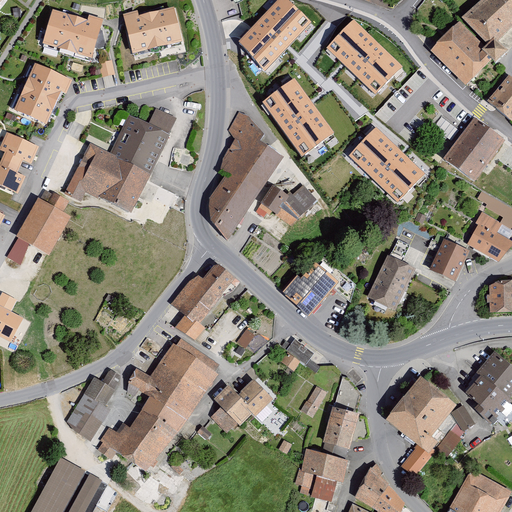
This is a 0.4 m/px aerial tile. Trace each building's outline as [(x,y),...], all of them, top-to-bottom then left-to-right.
[(288,0),(277,0),(235,44),(265,73),(313,23),(288,0)] [(496,61),(507,50),(497,41),(511,25),(511,0),(483,0),(464,17),(489,43),(485,47),(483,49),(492,57),(496,61)] [(88,21),(53,10),(42,45),(91,60),(104,20),(90,15),(88,21)] [(138,11),(124,14),(133,55),(182,45),(174,10),(139,17),(138,11)] [(353,20),(326,49),(377,96),(404,67),(353,20)] [(329,23),(323,29),(329,34),(335,28),(329,23)] [(492,57),(483,49),(485,47),(459,23),(434,47),(467,81),(492,57)] [(36,64),(15,111),(48,125),(63,92),(68,94),(74,81),(36,64)] [(511,122),(511,77),(509,76),(487,103),(511,122)] [(295,77),(261,100),(301,159),(335,136),(295,77)] [(89,148),(65,195),(79,202),(83,196),(129,219),(178,122),(154,109),(145,128),(127,119),(108,158),(89,148)] [(249,120),(239,114),(228,134),(233,144),(222,161),(217,176),(223,181),(207,205),(206,226),(208,234),(226,248),(280,164),(258,150),(269,135),(249,120)] [(474,117),(443,159),(474,181),(505,140),(474,117)] [(378,131),(348,162),(397,209),(427,178),(378,131)] [(32,164),(39,147),(7,133),(0,149),(0,152),(4,155),(0,165),(0,164),(0,186),(18,195),(26,177),(17,173),(22,160),(32,164)] [(273,190),(262,209),(290,232),(317,203),(301,188),(291,198),(273,190)] [(16,236),(50,256),(72,216),(64,212),(70,202),(54,193),(53,195),(46,191),(38,205),(35,203),(16,236)] [(499,268),(511,250),(511,247),(497,239),(504,229),(483,216),(464,250),(499,268)] [(442,244),(428,275),(454,287),(468,256),(442,244)] [(386,261),(365,303),(394,317),(414,275),(386,261)] [(297,275),(283,291),(310,315),(338,282),(315,262),(301,278),(297,275)] [(235,283),(214,265),(201,281),(196,277),(170,307),(187,321),(179,331),(194,344),(203,332),(198,328),(235,283)] [(489,285),(492,313),(511,312),(511,280),(499,281),(489,285)] [(24,318),(0,305),(0,337),(11,343),(24,318)] [(238,341),(248,348),(257,334),(248,328),(238,341)] [(94,453),(110,464),(114,458),(142,478),(217,380),(211,376),(216,368),(179,342),(174,350),(170,347),(148,379),(136,372),(126,388),(149,402),(128,432),(122,428),(115,436),(110,430),(94,453)] [(300,365),(288,357),(279,367),(292,375),(300,365)] [(511,373),(492,358),(465,401),(490,424),(511,398),(511,373)] [(63,430),(89,445),(108,413),(101,409),(120,378),(108,370),(99,385),(93,381),(63,430)] [(453,412),(416,383),(384,424),(421,453),(453,412)] [(233,429),(238,431),(249,420),(253,423),(270,405),(251,386),(236,401),(229,394),(214,409),(217,414),(211,422),(227,436),(233,429)] [(327,396),(316,390),(301,416),(312,423),(327,396)] [(356,420),(331,413),(321,448),(346,455),(356,420)] [(349,463),(306,452),(293,498),(328,507),(333,487),(342,489),(349,463)] [(428,465),(415,453),(399,472),(412,483),(428,465)] [(87,511),(102,486),(60,462),(32,511),(87,511)] [(401,511),(402,508),(375,467),(369,473),(358,493),(349,511),(401,511)] [(500,511),(511,492),(472,471),(448,511),(500,511)]
